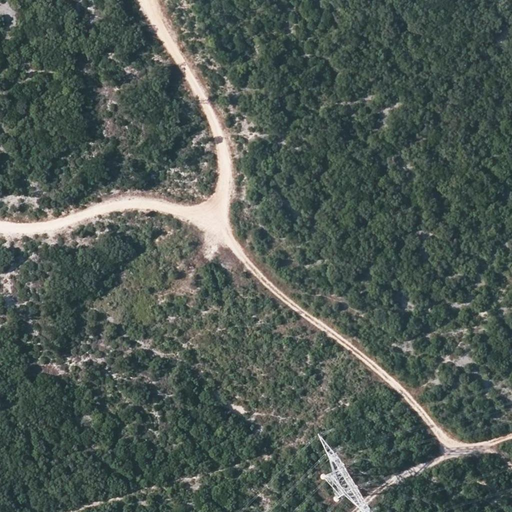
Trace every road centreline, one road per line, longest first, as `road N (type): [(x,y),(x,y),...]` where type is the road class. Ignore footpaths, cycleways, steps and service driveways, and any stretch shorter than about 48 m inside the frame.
road 1 (track): [(210,208),(235,253),(364,353),(450,453),(484,444)]
road 2 (track): [(149,0),(221,150),(223,198),(210,208)]
road 3 (track): [(210,208),(109,204),(47,228),(0,225)]
